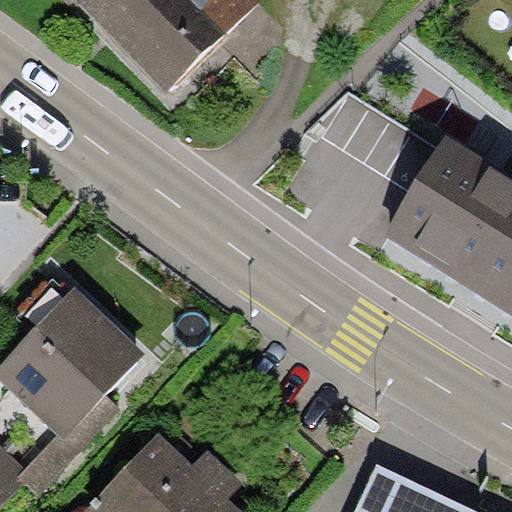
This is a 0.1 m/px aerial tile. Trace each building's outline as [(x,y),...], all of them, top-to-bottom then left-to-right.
[(73,0),(168,96),(266,0),(73,0)] [(511,173),(443,130),(376,237),(511,322),(511,173)] [(75,292),(0,372),(0,383),(56,436),(65,444),(107,398),(145,357),(75,292)] [(130,419),(107,398),(65,444),(56,436),(25,470),(14,482),(19,487),(46,511),(130,419)] [(194,471),(160,438),(89,511),(237,511),(228,503),(243,488),(209,455),(194,471)] [(25,470),(0,446),(0,507),(19,487),(14,482),(25,470)] [(471,511),(378,468),(357,511),(471,511)]
